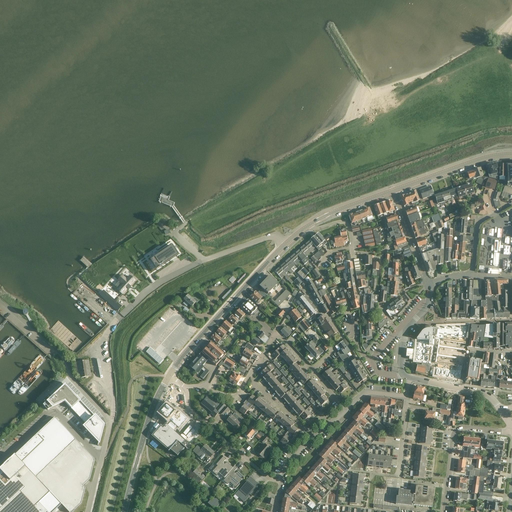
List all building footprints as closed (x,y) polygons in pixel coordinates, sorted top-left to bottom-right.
[(491,175),(497,173),(496,168),(497,167),(496,163),(488,165),(489,170),(487,170),(489,177),(492,178),(491,175)] [(483,177),(480,169),(474,171),(475,177),(476,179),(483,177)] [(471,184),(463,187),(466,195),(469,194),(470,196),(474,194),(471,184)] [(433,195),(431,189),(430,187),(424,190),(424,189),(420,190),(423,199),(427,198),(426,197),(433,194),(433,195)] [(466,195),(463,187),(456,189),(459,199),(464,198),(463,196),(466,195)] [(458,197),(457,194),(455,189),(448,192),(451,200),(457,198),(456,197),(458,197)] [(416,192),(408,194),(411,202),(414,201),(415,202),(419,201),(417,196),(416,192)] [(448,192),(442,194),(444,202),(451,200),(448,192)] [(408,194),(400,197),(404,206),(408,205),(408,203),(411,202),(408,194)] [(438,195),(435,196),(436,201),(438,204),(440,203),(441,205),(443,206),(445,205),(444,202),(442,194),(438,195)] [(385,203),(389,213),(394,211),(391,201),(385,203)] [(385,203),(379,205),(383,215),(389,213),(385,203)] [(383,215),(379,205),(374,207),(377,217),(383,215)] [(481,209),(477,210),(479,214),(486,212),(484,205),(480,206),(481,209)] [(372,216),(371,213),(369,208),(364,210),(367,218),(372,216)] [(406,211),(408,218),(418,214),(415,208),(406,211)] [(461,221),(461,227),(466,228),(467,221),(464,221),(465,216),(465,215),(467,215),(471,216),(471,214),(471,209),(466,211),(463,214),(461,215),(460,221),(461,221)] [(358,224),(357,222),(354,214),(349,216),(351,224),(354,223),(354,225),(358,224)] [(418,214),(408,218),(410,224),(420,220),(418,214)] [(438,214),(431,217),(434,224),(441,221),(439,214),(439,215),(438,214)] [(391,217),(384,219),(383,219),(385,225),(388,224),(398,221),(396,215),(391,217)] [(415,239),(426,235),(430,234),(429,231),(428,231),(427,227),(423,228),(423,225),(427,224),(425,220),(411,225),(415,239)] [(398,221),(388,224),(385,225),(387,230),(400,225),(398,221)] [(447,222),(443,224),(444,227),(444,229),(446,230),(447,230),(447,233),(447,236),(452,236),(452,230),(449,230),(449,226),(447,225),(447,222)] [(401,229),(400,225),(387,230),(388,234),(401,229)] [(461,227),(458,227),(457,232),(456,231),(456,236),(460,236),(460,235),(462,235),(462,234),(466,234),(466,228),(461,227)] [(403,233),(401,229),(388,234),(390,238),(403,233)] [(342,242),(340,243),(340,247),(344,246),(344,242),(348,242),(345,230),(340,231),(341,237),(342,242)] [(403,233),(390,238),(392,242),(404,238),(403,233)] [(318,234),(315,237),(322,244),(323,246),(327,243),(318,234)] [(322,244),(315,237),(315,236),(310,241),(318,251),(319,251),(317,248),(322,244)] [(336,248),(340,247),(340,243),(342,242),(341,237),(340,237),(334,238),(335,241),(331,241),(331,244),(332,244),(333,244),(334,247),(336,247),(336,248)] [(379,253),(379,255),(383,255),(386,254),(391,252),(392,252),(393,252),(403,248),(407,246),(406,242),(404,238),(392,242),(395,241),(396,243),(393,244),(394,246),(394,247),(389,249),(385,251),(381,252),(381,253),(379,253)] [(416,241),(419,247),(426,244),(424,238),(416,241)] [(310,241),(305,245),(310,252),(315,247),(318,251),(310,241)] [(437,249),(437,243),(427,247),(427,245),(419,248),(421,254),(437,249)] [(305,245),(300,250),(306,257),(307,256),(311,252),(310,252),(305,245)] [(412,255),(409,247),(403,249),(404,252),(403,253),(405,258),(412,255)] [(393,257),(403,253),(404,252),(403,249),(403,248),(393,252),(393,257)] [(170,249),(148,265),(154,273),(177,256),(170,249)] [(421,254),(427,272),(429,273),(432,271),(435,270),(435,266),(436,266),(437,257),(437,250),(437,249),(421,254)] [(302,262),(305,258),(306,257),(300,250),(295,254),(302,262)] [(335,261),(336,264),(336,265),(342,264),(342,261),(343,260),(342,255),(341,256),(341,253),(337,254),(337,256),(334,257),(335,261)] [(295,254),(290,258),(296,265),(300,261),(301,262),(302,262),(295,254)] [(285,263),(293,272),(291,269),(296,265),(290,258),(285,263)] [(285,263),(280,267),(285,274),(288,271),(291,274),(293,272),(285,263)] [(281,279),(284,276),(286,278),(285,278),(287,281),(288,280),(291,284),(293,282),(286,274),(286,275),(285,274),(280,267),(275,272),(278,275),(281,279)] [(412,272),(415,280),(421,278),(417,267),(411,269),(410,267),(405,269),(405,274),(410,272),(412,272)] [(361,273),(360,271),(356,272),(357,281),(366,279),(364,273),(361,273)] [(386,293),(391,294),(391,288),(392,278),(392,274),(389,273),(389,279),(389,282),(388,282),(388,287),(388,288),(388,289),(387,289),(387,288),(383,288),(383,286),(381,286),(380,303),(385,303),(386,293)] [(411,274),(405,276),(405,277),(406,277),(409,286),(415,284),(414,281),(413,281),(411,274)] [(121,283),(116,288),(121,293),(126,288),(128,290),(131,287),(129,285),(135,280),(130,275),(126,278),(123,275),(118,279),(120,282),(121,283)] [(280,286),(273,280),(270,276),(261,285),(263,286),(261,288),(262,289),(261,290),(265,295),(275,304),(278,307),(291,294),(286,290),(275,302),(269,296),(270,296),(280,286)] [(298,278),(294,281),(298,286),(302,283),(298,278)] [(349,283),(349,281),(348,279),(345,279),(345,285),(346,285),(350,284),(350,287),(355,287),(354,282),(349,283)] [(308,281),(307,282),(310,287),(309,287),(312,293),(317,290),(316,290),(315,287),(314,285),(312,282),(311,280),(308,281)] [(364,280),(362,281),(357,281),(358,289),(363,288),(366,287),(364,280)] [(508,280),(494,280),(496,296),(496,297),(501,296),(501,292),(500,292),(499,285),(507,286),(507,285),(508,285),(508,280)] [(481,293),(481,287),(481,281),(473,281),(473,288),(472,300),(470,319),(479,319),(479,302),(481,302),(481,301),(481,293)] [(348,289),(348,293),(356,292),(355,287),(350,287),(350,284),(346,285),(347,289),(348,289)] [(103,287),(99,291),(111,302),(114,298),(103,287)] [(320,296),(322,299),(326,296),(321,287),(316,290),(317,290),(320,296)] [(320,296),(317,290),(312,293),(315,299),(320,296)] [(250,297),(254,300),(257,303),(262,298),(256,292),(254,294),(253,293),(251,294),(251,295),(250,297)] [(509,302),(509,292),(501,292),(501,296),(501,301),(509,301),(509,302)] [(496,297),(496,296),(494,296),(493,293),(491,293),(491,297),(493,308),(494,308),(495,318),(503,318),(503,308),(502,309),(502,305),(501,305),(501,301),(501,296),(496,297)] [(298,300),(301,304),(308,299),(305,295),(304,295),(303,294),(300,296),(301,298),(298,300)] [(368,298),(367,312),(373,311),(374,302),(378,302),(378,296),(374,296),(368,295),(368,294),(364,295),(364,296),(366,296),(366,298),(368,298)] [(187,307),(189,304),(192,307),(196,303),(197,303),(198,302),(198,301),(195,298),(194,298),(193,300),(188,295),(185,298),(184,297),(182,298),(185,301),(183,304),(187,307)] [(326,296),(322,299),(323,302),(328,310),(332,307),(334,306),(334,305),(332,306),(327,298),(330,296),(330,295),(326,296)] [(323,302),(322,299),(320,296),(315,299),(319,306),(322,305),(321,303),(323,302)] [(493,308),(491,297),(485,297),(485,302),(485,308),(486,308),(486,319),(495,318),(494,308),(493,308)] [(399,298),(394,302),(399,309),(401,308),(399,305),(403,303),(399,298)] [(305,308),(311,302),(308,299),(301,304),(305,308)] [(248,300),(245,303),(245,304),(244,304),(241,307),(251,316),(257,309),(248,300)] [(359,308),(357,300),(352,302),(353,308),(350,309),(351,310),(359,308)] [(305,308),(308,312),(314,306),(311,302),(305,308)] [(329,312),(328,310),(323,302),(321,303),(322,305),(319,306),(322,310),(325,314),(329,312)] [(399,309),(394,302),(389,306),(390,308),(388,310),(389,311),(387,313),(391,319),(394,317),(393,315),(395,313),(393,311),(397,309),(398,310),(399,309)] [(458,307),(458,314),(457,319),(468,319),(469,302),(464,302),(464,306),(461,306),(461,305),(458,305),(458,307)] [(314,306),(308,312),(311,316),(314,314),(315,315),(318,313),(317,311),(318,311),(314,306)] [(235,316),(239,319),(240,320),(245,315),(239,310),(235,314),(236,315),(235,316)] [(289,315),(295,322),(301,317),(295,310),(289,315)] [(379,332),(385,325),(387,325),(387,323),(388,322),(387,321),(387,319),(385,319),(380,314),(379,316),(378,324),(378,327),(381,330),(379,332)] [(229,320),(232,323),(234,325),(236,323),(237,324),(239,321),(238,321),(238,320),(233,315),(230,318),(228,319),(229,320)] [(324,316),(318,320),(326,332),(327,332),(327,331),(328,331),(325,326),(331,322),(331,321),(330,319),(329,319),(328,318),(326,319),(325,317),(324,316)] [(300,323),(298,325),(304,333),(306,331),(311,327),(304,320),(300,323)] [(226,321),(222,326),(228,332),(228,331),(231,334),(235,330),(232,327),(226,321)] [(338,332),(331,322),(325,326),(328,331),(327,331),(327,332),(326,332),(327,333),(326,333),(329,338),(338,332)] [(486,326),(484,338),(492,339),(492,338),(493,325),(486,326)] [(289,326),(286,329),(285,327),(281,331),(287,338),(291,334),(290,332),(292,330),(289,326)] [(417,340),(415,361),(422,361),(422,363),(436,365),(434,376),(460,379),(462,367),(462,366),(465,346),(468,326),(436,327),(436,328),(434,346),(428,345),(429,341),(417,340)] [(479,327),(479,326),(479,327),(472,326),(468,347),(479,349),(481,338),(477,338),(479,327)] [(479,349),(482,349),(484,338),(486,326),(479,326),(479,327),(477,338),(481,338),(479,349)] [(429,345),(434,346),(434,341),(436,327),(425,328),(419,337),(419,339),(417,339),(417,340),(429,341),(429,345)] [(216,332),(220,336),(222,338),(226,333),(221,328),(216,332)] [(265,334),(261,331),(257,337),(260,340),(265,334)] [(211,338),(215,341),(217,344),(221,339),(215,334),(211,338)] [(251,341),(252,342),(256,346),(260,341),(255,337),(251,341)] [(492,339),(484,338),(482,349),(492,349),(492,339)] [(337,354),(340,358),(343,362),(349,358),(347,354),(350,352),(345,346),(348,344),(345,340),(338,346),(342,351),(337,354)] [(305,348),(310,353),(307,356),(308,356),(315,349),(314,348),(316,346),(312,341),(310,344),(309,343),(305,348)] [(211,342),(207,347),(208,348),(207,349),(205,348),(201,353),(208,360),(216,366),(226,355),(211,342)] [(242,354),(246,357),(250,359),(251,357),(256,360),(258,357),(251,352),(254,347),(247,343),(244,348),(246,349),(242,354)] [(283,345),(277,350),(281,354),(287,349),(283,345)] [(315,349),(308,356),(311,360),(314,357),(316,359),(323,352),(320,348),(319,348),(316,350),(315,349)] [(284,359),(290,353),(287,349),(281,354),(280,355),(284,359)] [(276,359),(280,355),(281,354),(277,350),(272,355),(276,359)] [(208,360),(201,353),(199,355),(189,366),(197,373),(202,367),(208,360)] [(290,353),(284,359),(287,363),(294,357),(290,353)] [(483,358),(481,365),(481,368),(483,369),(485,369),(486,365),(483,365),(483,364),(488,364),(489,353),(483,353),(483,358)] [(248,361),(244,358),(240,356),(239,358),(239,359),(241,360),(239,363),(247,368),(249,364),(247,363),(248,361)] [(294,357),(287,363),(290,367),(295,363),(297,362),(294,357)] [(354,358),(350,361),(351,362),(347,365),(350,370),(359,364),(358,362),(356,363),(354,358)] [(227,359),(224,363),(232,369),(235,364),(227,359)] [(467,370),(466,380),(479,382),(480,373),(480,372),(479,372),(480,370),(482,361),(469,359),(467,368),(468,368),(468,370),(467,370)] [(89,361),(77,362),(74,363),(75,375),(78,375),(79,378),(91,376),(89,361)] [(295,363),(290,367),(288,369),(292,373),(299,367),(295,363)] [(360,366),(359,364),(350,370),(353,374),(361,369),(359,367),(360,366)] [(431,365),(422,364),(421,366),(418,365),(416,372),(424,374),(425,371),(429,372),(431,365)] [(269,374),(270,373),(274,369),(270,365),(265,369),(269,374)] [(292,373),(296,377),(302,371),(299,367),(292,373)] [(322,375),(326,379),(332,373),(330,371),(333,369),(331,367),(322,375)] [(269,374),(265,369),(259,374),(263,378),(269,374)] [(362,372),(361,369),(353,374),(356,379),(365,373),(363,371),(362,372)] [(306,375),(302,371),(296,377),(299,381),(306,375)] [(230,379),(229,380),(236,384),(239,387),(245,378),(241,376),(240,377),(234,373),(232,376),(231,376),(230,378),(230,379)] [(273,377),(270,373),(269,374),(263,378),(267,382),(273,377)] [(326,379),(329,383),(338,375),(337,373),(334,376),(332,373),(326,379)] [(366,375),(365,373),(356,379),(358,384),(363,381),(364,383),(367,380),(365,376),(366,375)] [(309,380),(306,375),(299,381),(303,385),(309,380)] [(329,383),(332,387),(339,381),(337,379),(339,377),(338,375),(329,383)] [(270,386),(277,381),(273,377),(267,382),(270,386)] [(313,379),(309,383),(307,385),(311,389),(317,384),(313,379)] [(332,387),(336,390),(346,382),(344,380),(341,383),(339,381),(332,387)] [(277,381),(270,386),(274,391),(280,385),(277,381)] [(346,382),(336,390),(336,391),(337,389),(341,393),(347,388),(345,385),(347,384),(346,382)] [(45,404),(43,405),(47,409),(48,410),(50,409),(65,402),(72,409),(79,401),(75,397),(78,396),(66,384),(45,404)] [(321,389),(317,384),(311,389),(315,394),(321,389)] [(280,385),(274,391),(277,395),(284,389),(280,385)] [(415,393),(423,395),(425,389),(426,389),(416,386),(415,393)] [(284,389),(277,395),(281,399),(282,398),(288,392),(287,393),(284,389)] [(315,402),(316,402),(324,395),(325,394),(321,389),(315,394),(319,399),(315,402)] [(288,392),(282,398),(286,402),(293,397),(288,392)] [(423,395),(415,393),(413,399),(422,402),(424,395),(423,395)] [(257,399),(252,395),(247,402),(246,401),(245,402),(251,407),(253,404),(257,399)] [(328,400),(324,395),(316,402),(318,404),(319,403),(320,404),(319,405),(321,408),(322,407),(321,406),(328,400)] [(452,408),(464,409),(465,403),(463,403),(463,400),(464,400),(465,397),(458,396),(457,402),(456,402),(455,405),(452,405),(452,408)] [(291,407),(297,402),(293,397),(286,402),(291,407)] [(219,405),(217,403),(213,400),(211,402),(207,398),(202,403),(212,413),(211,413),(215,417),(219,413),(220,411),(219,409),(217,411),(215,409),(217,407),(219,405)] [(257,399),(253,404),(258,408),(264,402),(259,398),(257,399)] [(394,414),(394,417),(395,417),(395,416),(402,416),(403,403),(403,401),(396,400),(394,414)] [(239,411),(243,414),(244,415),(249,409),(249,410),(251,407),(245,402),(244,404),(239,411)] [(263,412),(269,405),(264,402),(258,408),(263,412)] [(297,402),(291,407),(295,412),(301,407),(297,402)] [(377,417),(374,415),(371,412),(371,413),(369,411),(370,408),(365,404),(362,408),(372,417),(375,420),(377,417)] [(269,405),(263,412),(268,416),(273,409),(269,405)] [(160,430),(155,436),(171,449),(170,450),(178,456),(185,448),(186,448),(181,445),(185,441),(173,431),(176,428),(178,431),(185,423),(177,416),(176,417),(173,414),(174,413),(166,406),(158,415),(166,422),(167,421),(170,423),(168,426),(167,427),(165,426),(163,428),(162,430),(161,429),(160,430)] [(226,407),(220,413),(223,416),(229,409),(226,407)] [(301,407),(295,412),(299,417),(301,415),(305,411),(301,407)] [(308,408),(306,409),(305,411),(301,415),(305,420),(311,415),(312,416),(313,414),(311,412),(310,413),(309,412),(310,411),(308,408)] [(368,416),(371,419),(372,417),(362,408),(358,411),(366,418),(368,416)] [(451,411),(440,410),(433,408),(432,412),(426,411),(425,420),(434,421),(437,421),(437,417),(435,417),(435,412),(450,415),(451,411)] [(456,416),(459,416),(458,420),(462,420),(463,417),(464,409),(452,408),(452,412),(451,412),(450,419),(453,419),(454,412),(456,413),(456,416)] [(274,418),(278,413),(273,409),(268,416),(273,420),(274,418)] [(364,420),(366,418),(358,411),(355,415),(366,425),(368,423),(364,420)] [(279,422),(284,416),(280,412),(278,413),(274,418),(279,422)] [(242,420),(238,417),(235,414),(232,417),(231,417),(229,415),(227,418),(229,420),(228,421),(236,427),(239,424),(239,423),(242,420)] [(361,423),(364,426),(366,425),(355,415),(352,419),(354,421),(359,425),(361,423)] [(289,420),(284,416),(279,422),(284,426),(289,420)] [(87,425),(85,427),(99,442),(98,446),(103,425),(102,424),(95,417),(87,425)] [(0,511),(47,511),(39,503),(44,498),(49,494),(50,492),(68,511),(72,511),(81,504),(85,488),(83,486),(90,479),(95,460),(55,418),(15,455),(14,457),(4,466),(0,469),(0,511)] [(289,430),(293,426),(294,424),(289,420),(284,426),(289,430)] [(362,427),(359,425),(354,421),(351,425),(362,434),(367,438),(369,436),(364,432),(360,429),(362,427)] [(378,422),(376,424),(383,431),(385,428),(378,422)] [(393,437),(399,438),(400,435),(401,425),(398,424),(397,434),(393,434),(393,435),(383,433),(383,436),(393,437)] [(353,433),(355,435),(357,433),(360,436),(362,434),(351,425),(348,429),(353,433)] [(286,434),(293,439),(294,437),(293,436),(298,430),(293,426),(289,430),(286,434)] [(252,438),(256,434),(257,432),(252,428),(250,429),(248,432),(248,431),(245,435),(249,439),(251,437),(252,438)] [(351,435),(353,433),(348,429),(345,432),(355,441),(357,440),(354,437),(353,437),(351,435)] [(372,430),(370,433),(376,439),(379,436),(372,430)] [(261,432),(258,435),(256,437),(259,440),(262,436),(263,437),(265,434),(261,432)] [(354,443),(355,441),(345,432),(341,436),(347,440),(348,438),(350,440),(354,443)] [(291,440),(293,439),(286,434),(285,436),(280,442),(285,446),(291,440)] [(341,436),(338,439),(349,449),(350,447),(347,444),(345,442),(347,440),(341,436)] [(471,450),(472,439),(464,438),(463,446),(467,447),(467,449),(471,450)] [(347,451),(349,449),(338,439),(335,443),(337,446),(342,450),(344,448),(347,451)] [(472,439),(471,450),(474,450),(475,448),(479,448),(480,440),(472,439)] [(494,453),(495,441),(487,440),(486,449),(491,450),(491,451),(490,452),(494,453)] [(332,441),(329,444),(341,456),(343,454),(338,449),(336,447),(337,446),(335,443),(332,441)] [(493,458),(493,462),(499,463),(499,462),(500,462),(501,456),(502,451),(504,442),(495,441),(494,453),(493,458)] [(270,449),(264,444),(257,453),(263,458),(270,449)] [(339,457),(341,456),(329,444),(326,448),(331,453),(333,451),(335,453),(334,453),(339,457)] [(194,450),(193,451),(197,455),(203,461),(204,460),(208,455),(210,457),(213,453),(206,446),(202,450),(197,446),(194,450)] [(326,448),(322,452),(333,461),(336,464),(338,463),(331,457),(329,455),(331,453),(326,448)] [(353,453),(359,458),(361,455),(355,450),(353,453)] [(331,463),(333,461),(322,452),(319,456),(321,458),(326,462),(328,460),(331,463)] [(224,478),(233,468),(227,463),(224,465),(225,466),(224,467),(221,464),(222,463),(226,459),(223,457),(224,456),(216,465),(217,466),(212,472),(216,475),(218,473),(224,478)] [(327,462),(326,462),(321,458),(318,462),(329,471),(330,469),(327,466),(325,465),(327,462)] [(499,463),(493,462),(487,461),(487,467),(494,468),(494,471),(497,472),(502,472),(503,466),(498,465),(499,463)] [(331,473),(329,471),(318,462),(315,466),(320,470),(322,468),(324,470),(327,473),(326,474),(329,476),(331,473)] [(239,484),(239,483),(244,477),(238,472),(235,474),(236,475),(235,476),(232,473),(233,472),(234,473),(237,468),(235,466),(235,465),(233,468),(224,478),(228,474),(229,475),(224,481),(228,484),(230,482),(233,485),(233,489),(235,489),(239,484)] [(318,472),(320,470),(315,466),(311,469),(325,481),(327,480),(326,479),(324,477),(321,473),(320,474),(318,472)] [(335,468),(342,474),(344,472),(337,466),(335,468)] [(474,477),(480,478),(480,477),(480,473),(480,469),(473,468),(458,466),(457,472),(465,473),(466,470),(470,471),(469,476),(474,477)] [(196,469),(190,476),(199,484),(205,477),(201,473),(199,475),(198,474),(199,472),(196,469)] [(323,484),(325,481),(311,469),(308,473),(313,477),(315,476),(317,478),(317,477),(319,479),(318,479),(323,484)] [(315,486),(319,489),(321,486),(318,483),(317,484),(314,481),(312,479),(313,477),(308,473),(305,476),(315,486)] [(484,482),(483,482),(484,478),(487,478),(487,474),(480,473),(480,477),(480,478),(479,481),(478,486),(477,494),(493,496),(493,493),(483,491),(484,482)] [(307,485),(309,487),(311,485),(314,487),(315,486),(305,476),(302,480),(306,484),(307,485)] [(492,483),(501,484),(502,478),(493,477),(492,479),(491,479),(490,480),(490,482),(489,481),(488,484),(491,485),(491,483),(492,483)] [(240,489),(235,494),(244,502),(248,497),(246,495),(249,492),(251,493),(255,489),(251,486),(255,483),(250,478),(246,482),(248,484),(241,491),(240,489)] [(305,486),(306,484),(302,480),(299,478),(296,481),(310,494),(311,492),(308,489),(305,486)] [(308,496),(310,494),(296,481),(292,485),(298,490),(299,488),(301,490),(308,496)] [(292,485),(289,488),(298,497),(303,502),(304,503),(306,501),(302,497),(298,494),(296,492),(298,490),(292,485)] [(432,508),(435,488),(416,486),(415,495),(413,495),(412,495),(412,494),(410,494),(410,491),(399,490),(398,493),(399,493),(399,497),(396,496),(396,504),(413,507),(414,505),(432,508)] [(302,504),(303,502),(298,497),(289,488),(286,493),(291,497),(292,496),(299,501),(302,504)] [(283,498),(282,503),(296,506),(297,503),(290,502),(291,497),(286,493),(285,493),(284,498),(283,498)] [(316,493),(313,497),(319,502),(322,498),(316,493)] [(468,495),(465,494),(461,494),(455,494),(454,501),(460,502),(460,499),(467,499),(468,495)] [(211,500),(211,501),(208,504),(215,510),(221,503),(214,497),(213,499),(211,498),(210,500),(211,500)] [(491,511),(492,511),(497,511),(498,504),(492,503),(492,506),(489,506),(489,510),(491,510),(491,511)]
